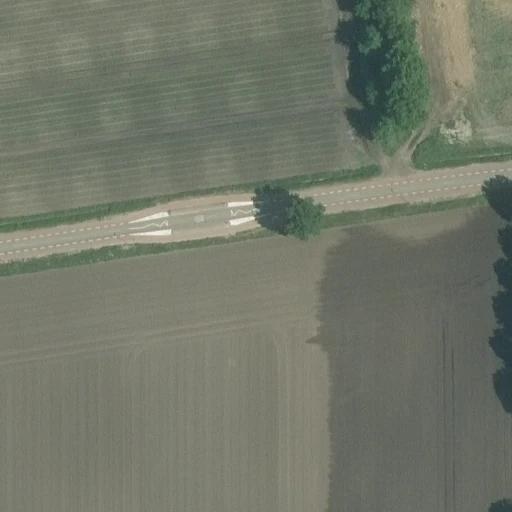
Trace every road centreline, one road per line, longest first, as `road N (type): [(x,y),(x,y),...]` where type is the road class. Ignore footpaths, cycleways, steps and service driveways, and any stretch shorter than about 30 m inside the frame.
road 1 (unclassified): [(0,249),(511,175)]
road 2 (track): [(403,189),(378,0)]
